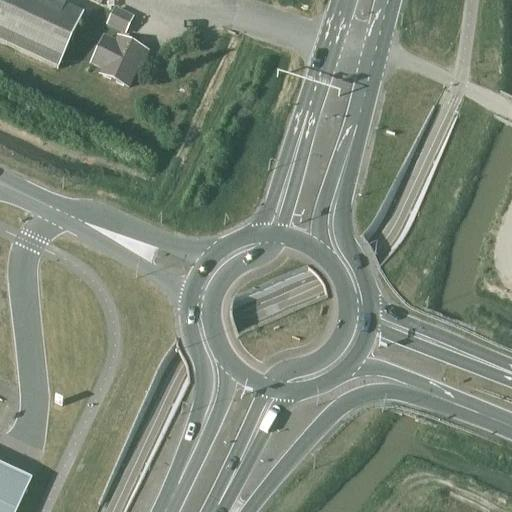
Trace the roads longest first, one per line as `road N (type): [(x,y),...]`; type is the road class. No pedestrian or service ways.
road 1 (trunk): [(245,511),(318,427),(367,393),(392,389),(468,409)]
road 2 (secondary): [(188,297),(187,328),(204,390),(161,511)]
road 3 (secondary): [(371,300),(341,221),(362,102)]
road 4 (secondary): [(228,359),(224,396),(165,511)]
road 5 (secondary): [(324,257),(322,220),(362,102)]
road 6 (trunk): [(511,373),(381,312),(371,300)]
road 7 (secondary): [(315,88),(254,235)]
road 8 (secondary): [(315,88),(280,234)]
road 9 (trunk): [(511,375),(459,364),(370,327)]
road 10 (secondary): [(223,511),(282,402),(295,393)]
road 11 (secondary): [(216,511),(266,389)]
road 12 (trunk): [(348,367),(414,382),(468,409)]
road 13 (secondary): [(266,389),(280,373),(331,349),(348,310)]
